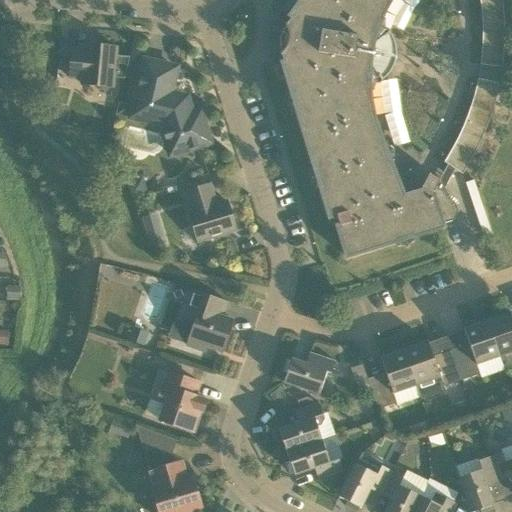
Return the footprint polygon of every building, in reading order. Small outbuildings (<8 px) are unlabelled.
[(301,0),(290,17),(291,18),(287,25),(286,24),(285,25),(287,29),(288,34),(284,33),(283,39),(281,46),(286,46),(284,51),(280,54),(281,55),(282,55),(284,63),(282,64),(291,94),(293,94),(299,110),(296,111),(315,171),(317,170),(322,187),(320,188),(329,218),(337,216),(340,226),(337,227),(346,257),(396,242),(395,240),(412,235),(413,237),(443,228),(442,224),(451,221),(452,221),(453,221),(456,217),(457,211),(456,206),(453,202),(443,193),(455,169),(448,165),(440,180),(429,174),(419,192),(404,197),(390,161),(388,162),(381,145),(383,145),(379,134),(374,117),(370,99),(369,84),(379,77),(381,81),(388,75),(393,67),(396,58),(396,49),(394,40),(389,32),(388,32),(389,34),(386,36),(379,25),(385,11),(391,0),(301,0)] [(482,45),(481,55),(480,65),(502,68),(503,57),(504,46),(504,41),(504,36),(504,25),(504,14),(502,4),(501,0),(479,0),(480,6),(482,16),(482,26),(482,36),(482,40),(482,45)] [(113,87),(114,78),(124,80),(129,58),(115,57),(116,48),(85,45),(85,51),(72,49),(69,78),(82,79),(82,84),(113,87)] [(192,115),(186,98),(170,94),(176,68),(145,61),(131,117),(161,124),(170,155),(209,143),(200,112),(192,115)] [(492,112),(493,107),(495,102),(497,93),(499,83),(478,79),(476,88),(473,97),(472,101),(471,105),(468,114),(465,122),(461,130),(457,139),(455,143),(453,147),(448,154),(444,162),(448,165),(455,169),(462,174),(467,166),(472,157),(475,153),(477,149),(481,140),(485,131),(489,121),(492,112)] [(53,120),(66,124),(71,109),(58,105),(57,108),(53,120)] [(213,205),(211,199),(215,198),(211,184),(184,192),(190,212),(188,212),(198,243),(236,231),(227,201),(213,205)] [(163,227),(147,232),(152,247),(168,242),(163,227)] [(223,352),(233,321),(222,317),(227,302),(193,290),(182,321),(194,325),(187,345),(205,352),(207,347),(223,352)] [(511,317),(510,313),(501,316),(500,313),(486,318),(499,356),(511,352),(511,317)] [(499,356),(486,318),(472,323),(473,326),(464,329),(469,344),(471,350),(454,356),(452,350),(451,351),(462,381),(480,374),(476,364),(499,356)] [(133,327),(129,341),(145,345),(149,332),(133,327)] [(0,345),(8,346),(9,331),(0,330),(0,345)] [(433,357),(427,342),(418,345),(417,342),(403,347),(409,365),(417,387),(421,399),(444,391),(443,387),(462,381),(451,351),(450,351),(452,357),(435,363),(433,357)] [(388,379),(369,385),(371,389),(378,410),(397,403),(394,395),(417,387),(409,365),(403,347),(389,352),(390,355),(381,358),(388,379)] [(331,374),(335,361),(310,353),(306,364),(291,359),(291,361),(286,359),(282,371),(287,373),(284,383),(319,394),(326,372),(331,374)] [(362,365),(350,369),(359,393),(371,389),(369,385),(367,379),(362,365)] [(202,412),(206,401),(195,397),(200,383),(167,373),(157,402),(165,405),(159,421),(191,431),(195,429),(201,411),(202,412)] [(280,388),(270,395),(278,406),(285,400),(285,395),(280,388)] [(283,444),(286,452),(321,440),(313,416),(322,412),(319,403),(313,405),(311,400),(307,398),(297,402),(300,410),(295,411),(298,423),(279,430),(279,431),(274,433),(279,445),(283,444)] [(132,424),(112,419),(109,434),(128,438),(132,424)] [(160,464),(170,438),(141,427),(131,453),(160,464)] [(329,463),(321,440),(286,452),(289,461),(285,463),(289,475),(294,474),(314,468),(318,480),(342,472),(338,459),(329,463)] [(511,459),(505,463),(502,453),(490,457),(498,481),(510,477),(511,483),(511,459)] [(382,463),(381,466),(392,472),(398,460),(391,457),(385,459),(382,463)] [(488,511),(494,510),(492,506),(494,505),(487,485),(498,481),(490,457),(478,461),(481,470),(458,478),(470,511),(473,511),(480,510),(480,511),(488,511)] [(186,477),(181,462),(149,471),(154,487),(151,488),(158,511),(194,511),(202,510),(192,476),(186,477)] [(381,495),(392,472),(381,466),(377,475),(355,464),(338,497),(347,502),(345,506),(357,511),(359,507),(361,508),(370,489),(381,495)] [(412,511),(420,497),(399,486),(403,477),(392,472),(381,495),(391,500),(385,511),(412,511)] [(435,493),(431,501),(420,497),(412,511),(452,511),(457,504),(435,493)]
